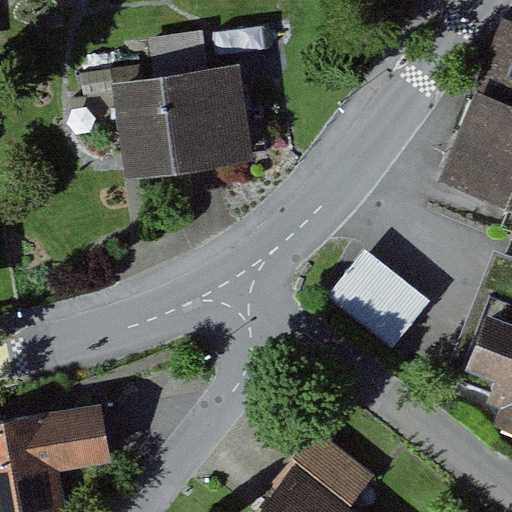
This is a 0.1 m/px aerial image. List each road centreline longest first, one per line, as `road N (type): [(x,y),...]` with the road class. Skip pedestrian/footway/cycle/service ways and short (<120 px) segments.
road 1 (residential): [(249,275),(362,169),(488,0)]
road 2 (residential): [(249,275),(511,484)]
road 3 (residential): [(145,511),(253,377),(249,275)]
road 4 (residential): [(0,360),(117,329),(249,275)]
